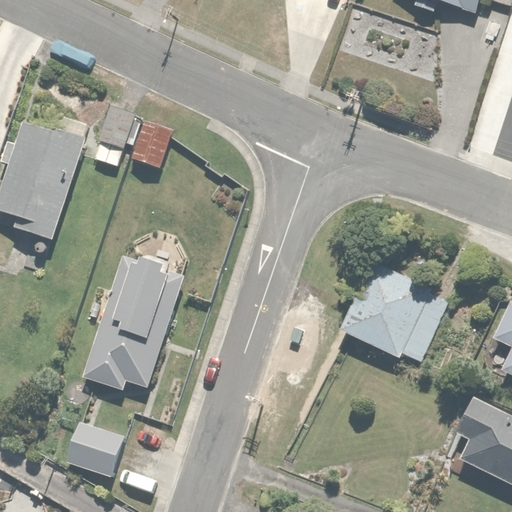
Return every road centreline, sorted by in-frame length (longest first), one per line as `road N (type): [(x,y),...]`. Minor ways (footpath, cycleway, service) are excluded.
road 1 (residential): [(315,130),(191,511)]
road 2 (unclassified): [(33,0),(315,130)]
road 3 (unclassified): [(315,130),(511,208)]
